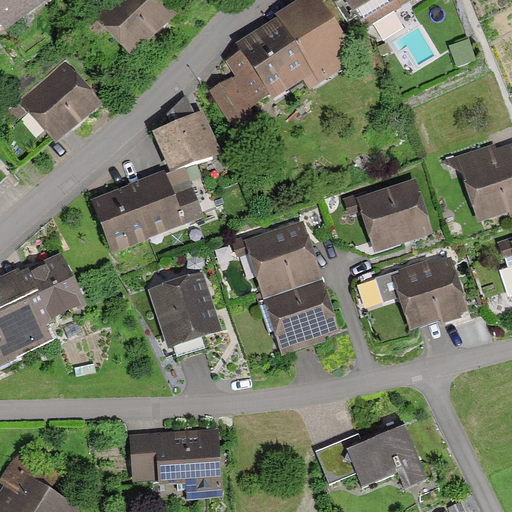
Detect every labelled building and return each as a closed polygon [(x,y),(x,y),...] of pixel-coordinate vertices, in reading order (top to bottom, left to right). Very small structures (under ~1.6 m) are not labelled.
[(53,0),(0,0),(0,23),(7,33),(53,0)] [(178,15),(164,0),(110,0),(97,12),(94,8),(84,18),(99,34),(103,30),(130,59),(178,15)] [(269,95),(272,100),(303,81),(310,92),(361,59),(323,0),(295,0),(273,14),(276,18),(236,43),(242,52),(226,62),(234,76),(232,78),(251,107),(269,95)] [(387,7),(383,0),(340,0),(356,26),(387,7)] [(99,103),(64,64),(18,105),(54,144),(99,103)] [(251,107),(232,78),(210,92),(235,131),(258,117),(251,107)] [(221,151),(203,113),(154,136),(172,174),(184,169),(221,151)] [(463,174),(478,223),(507,213),(508,219),(511,217),(511,144),(495,150),(493,144),(444,161),(463,174)] [(151,242),(205,221),(184,169),(172,174),(130,190),(151,242)] [(362,212),(375,254),(434,235),(416,178),(368,193),(368,191),(344,199),(350,216),(362,212)] [(130,190),(92,205),(112,257),(151,242),(130,190)] [(250,253),(264,299),(322,281),(303,222),(253,238),(252,235),(231,242),(236,258),(250,253)] [(511,237),(497,242),(503,261),(507,260),(510,270),(502,272),(510,297),(511,296),(511,237)] [(87,304),(61,253),(18,274),(16,271),(0,278),(0,368),(12,362),(55,341),(47,324),(87,304)] [(399,301),(409,331),(441,321),(442,326),(461,320),(459,315),(471,311),(454,258),(433,264),(432,262),(375,280),(383,306),(399,301)] [(211,293),(206,275),(150,292),(167,350),(176,347),(179,360),(213,349),(210,338),(223,334),(211,293)] [(322,281),(264,299),(281,356),(326,343),(324,336),(338,332),(322,281)] [(429,480),(406,427),(363,446),(347,453),(357,475),(363,489),(398,474),(405,491),(429,480)] [(218,432),(131,436),(133,484),(158,483),(158,489),(187,487),(188,501),(222,499),(218,432)] [(347,453),(363,446),(359,435),(316,454),(330,486),(357,475),(347,453)] [(42,465),(21,451),(1,483),(7,487),(0,497),(0,511),(76,511),(79,509),(33,479),(42,465)]
